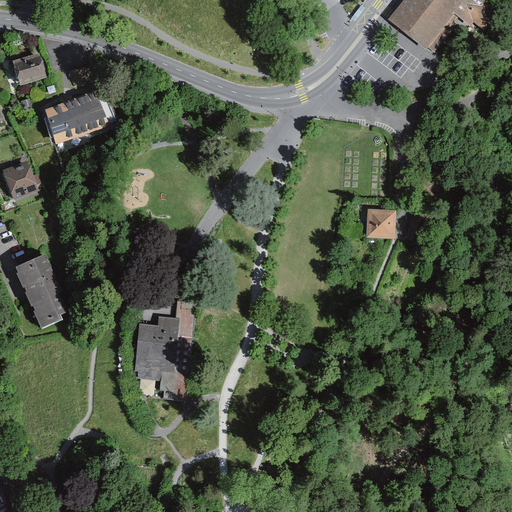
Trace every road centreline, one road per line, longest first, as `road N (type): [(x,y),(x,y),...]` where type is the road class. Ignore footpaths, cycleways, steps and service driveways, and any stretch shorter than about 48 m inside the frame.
road 1 (residential): [(0,18),(78,31),(238,94),(286,98),(321,81),(390,0)]
road 2 (track): [(380,118),(441,102),(511,122)]
